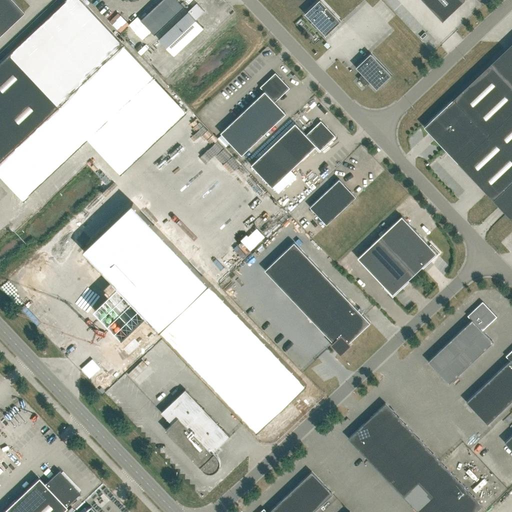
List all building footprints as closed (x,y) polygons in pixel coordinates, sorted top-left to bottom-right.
[(81,0),(65,0),(0,61),(0,177),(22,201),(154,77),(123,45),(81,0)] [(0,0),(0,35),(24,12),(11,0),(0,0)] [(177,0),(162,0),(141,20),(155,35),(184,7),(177,0)] [(326,36),(341,21),(320,0),(319,0),(305,14),(312,21),(310,23),(315,29),(317,26),(326,36)] [(465,0),(464,0),(422,0),(443,21),(465,0)] [(205,12),(197,3),(186,13),(159,39),(174,56),(204,28),(196,20),(205,12)] [(123,14),(115,22),(123,31),(131,23),(123,14)] [(487,193),(493,200),(499,206),(506,214),(511,219),(511,43),(509,46),(490,64),(424,127),(487,193)] [(369,80),(377,89),(392,75),(371,53),(356,67),(363,75),(361,77),(366,83),(369,80)] [(275,102),(290,88),(275,73),(260,87),(264,92),(221,133),(242,155),(286,113),(275,102)] [(320,150),(335,136),(321,121),(306,135),(295,123),(251,165),(272,187),(316,146),(320,150)] [(339,179),(310,207),(327,225),(356,197),(339,179)] [(133,203),(84,250),(118,286),(94,309),(123,339),(146,316),(257,432),(307,385),(133,203)] [(384,288),(393,297),(409,282),(407,281),(422,267),(423,268),(439,253),(439,254),(439,253),(431,244),(429,245),(402,216),(358,258),(385,287),(384,288)] [(348,343),(370,322),(294,243),(265,270),(334,343),(332,344),(341,353),(350,345),(348,343)] [(472,320),(428,361),(449,384),(493,342),(482,330),(497,317),(483,301),(468,316),(472,320)] [(511,350),(506,356),(510,360),(466,402),(488,424),(511,400),(511,350)] [(97,382),(106,391),(125,372),(116,363),(97,382)] [(161,412),(172,423),(165,430),(203,470),(205,471),(207,472),(208,472),(209,472),(210,472),(212,472),(214,472),(215,471),(217,470),(217,469),(218,469),(219,467),(220,465),(220,464),(220,463),(220,462),(220,461),(220,460),(220,459),(219,458),(219,457),(218,457),(218,456),(214,452),(230,437),(186,389),(161,412)] [(374,414),(388,429),(399,418),(385,403),(374,414)] [(364,424),(378,438),(388,429),(374,414),(364,424)] [(399,418),(388,429),(378,438),(391,453),(413,433),(399,418)] [(362,453),(378,438),(364,424),(348,438),(362,453)] [(413,433),(391,453),(405,468),(427,447),(413,433)] [(376,467),(391,453),(378,438),(362,453),(376,467)] [(427,447),(405,468),(419,482),(441,462),(427,447)] [(390,482),(405,468),(391,453),(376,467),(390,482)] [(441,462),(419,482),(432,497),(454,476),(441,462)] [(404,496),(419,482),(405,468),(390,482),(404,496)] [(38,477),(1,511),(60,511),(66,507),(65,506),(80,492),(74,486),(59,470),(44,484),(38,477)] [(313,511),(333,494),(312,472),(268,511),(267,511),(264,508),(260,511),(313,511)] [(454,476),(432,497),(446,511),(468,491),(454,476)] [(417,511),(432,497),(419,482),(404,496),(417,511)] [(468,491),(446,511),(475,511),(482,505),(468,491)] [(418,511),(445,511),(446,511),(432,497),(417,511),(418,511)]
